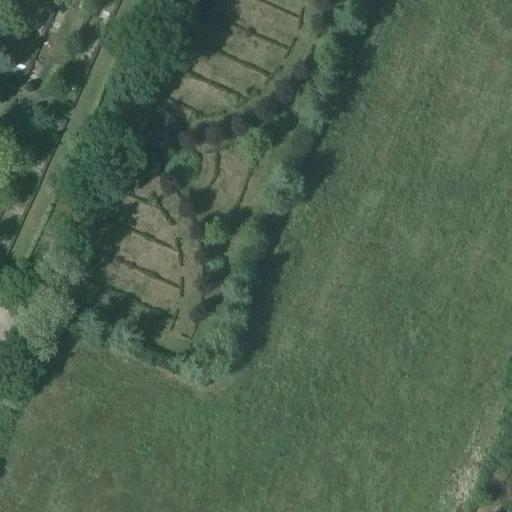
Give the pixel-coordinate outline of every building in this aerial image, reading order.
[(15,301),(7,297),(2,309),(10,313),(15,301)] [(33,308),(15,301),(10,313),(16,315),(33,308)] [(33,308),(16,315),(13,321),(25,326),(33,308)] [(9,330),(21,335),(25,326),(13,321),(9,330)] [(5,339),(17,344),(21,335),(9,330),(5,339)] [(17,344),(5,339),(1,348),(13,354),(17,344)] [(13,354),(1,348),(0,351),(0,358),(9,363),(13,354)] [(9,363),(0,358),(0,375),(2,380),(9,363)]
